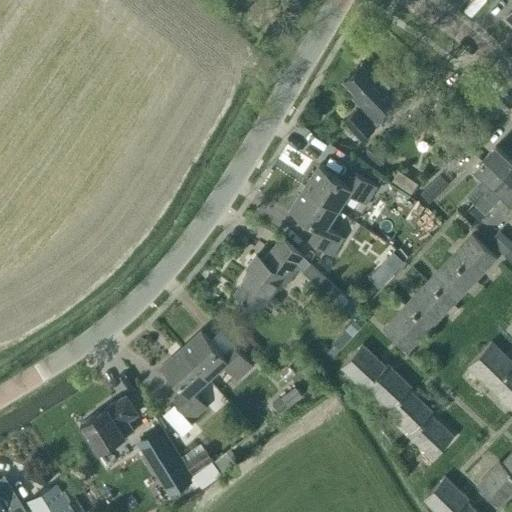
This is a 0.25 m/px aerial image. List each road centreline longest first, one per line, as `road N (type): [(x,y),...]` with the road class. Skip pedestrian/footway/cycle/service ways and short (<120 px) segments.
road 1 (secondary): [(0,396),(96,337),(157,280),(197,232),(338,0)]
road 2 (residential): [(511,84),(416,0)]
